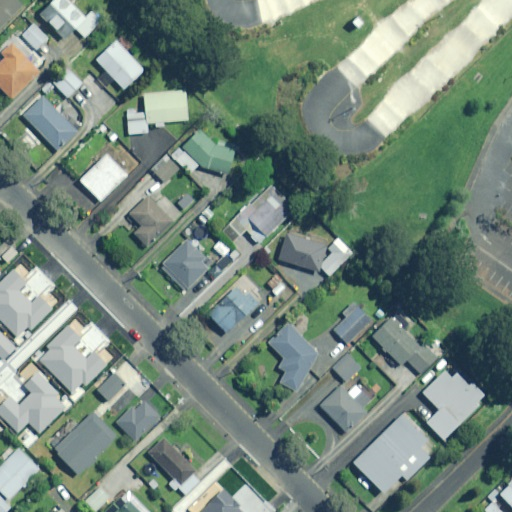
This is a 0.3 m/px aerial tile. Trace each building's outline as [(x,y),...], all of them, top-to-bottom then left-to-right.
[(0,0),(0,29),(23,7),(16,0),(0,0)] [(86,19),(67,0),(55,0),(41,15),(66,40),(75,30),(84,39),(102,22),(92,12),(86,19)] [(365,24),(359,16),(350,22),(357,31),(365,24)] [(45,42),(30,28),(22,35),(37,50),(45,42)] [(144,71),(117,42),(97,60),(125,90),(144,71)] [(40,73),(12,43),(0,54),(0,87),(12,100),(40,73)] [(83,84),(70,70),(55,85),(68,98),(83,84)] [(189,121),(186,91),(145,95),(147,113),(128,114),(129,135),(148,133),(148,124),(189,121)] [(77,132),(43,97),(24,115),(58,151),(77,132)] [(216,147),(199,131),(173,157),(190,174),(199,165),(227,176),(236,153),(216,147)] [(128,176),(107,154),(80,180),(101,202),(128,176)] [(180,169),(167,157),(154,172),(167,183),(180,169)] [(291,217),(266,191),(223,233),(235,246),(248,233),(261,246),(291,217)] [(174,222),(149,197),(130,215),(142,227),(135,234),(148,248),(174,222)] [(287,234),(279,261),(320,273),(322,268),(330,276),(353,254),(339,240),(331,247),(287,234)] [(161,268),(183,290),(186,287),(189,291),(208,271),(199,262),(203,258),(186,242),(161,268)] [(231,265),(225,259),(210,273),(216,279),(231,265)] [(275,275),(268,282),(274,288),(271,292),(276,297),(287,286),(275,275)] [(263,300),(253,290),(257,287),(246,277),(230,293),(209,315),(228,334),(263,300)] [(19,289),(9,279),(0,287),(0,317),(6,324),(12,319),(22,330),(42,310),(35,303),(39,299),(25,284),(19,289)] [(372,323),(355,304),(343,314),(346,317),(333,329),(348,345),(372,323)] [(423,342),(420,345),(404,328),(407,325),(397,315),(374,338),(402,366),(408,360),(422,375),(438,358),(423,342)] [(298,394),(318,356),(288,325),(269,344),(284,359),(279,368),(286,372),(280,385),(298,394)] [(102,363),(77,338),(39,376),(50,388),(55,383),(69,396),(102,363)] [(0,373),(18,354),(1,339),(0,339),(0,373)] [(362,369),(350,356),(334,370),(347,383),(362,369)] [(427,423),(444,440),(478,407),(475,404),(483,395),(472,384),(469,386),(456,373),(451,378),(445,372),(423,393),(440,410),(427,423)] [(32,392),(13,373),(0,385),(0,404),(7,411),(18,400),(21,403),(32,392)] [(127,387),(115,375),(98,391),(110,403),(127,387)] [(371,400),(356,386),(348,393),(341,386),(320,407),(347,434),(368,414),(363,408),(371,400)] [(118,438),(94,413),(55,452),(80,476),(118,438)] [(428,441),(403,414),(353,463),(384,494),(417,462),(412,457),(428,441)] [(188,457),(166,436),(149,454),(175,480),(173,482),(186,495),(200,481),(193,473),(196,470),(185,460),(188,457)] [(40,471),(19,450),(0,468),(0,490),(10,501),(40,471)] [(511,483),(500,494),(495,489),(487,496),(494,503),(486,511),(487,511),(501,511),(499,510),(507,502),(511,506),(511,483)] [(110,498),(99,487),(85,501),(96,511),(110,498)] [(149,511),(129,493),(122,500),(127,505),(119,511),(149,511)] [(0,511),(9,511),(12,509),(0,496),(0,511)]
